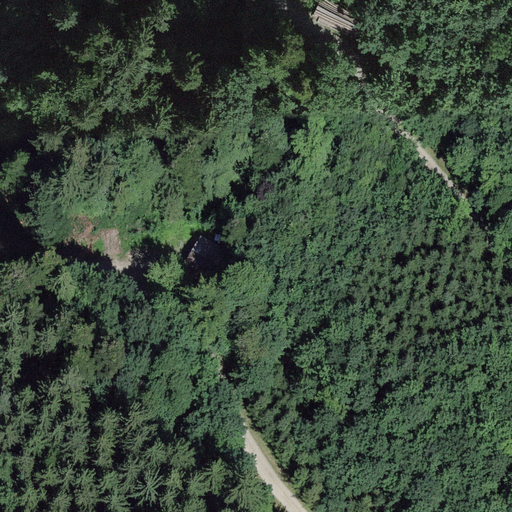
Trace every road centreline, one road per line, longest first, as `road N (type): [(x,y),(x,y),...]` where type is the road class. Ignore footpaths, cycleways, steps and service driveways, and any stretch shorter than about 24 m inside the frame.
road 1 (track): [(0,282),(41,272),(99,281),(148,303),(179,330),(249,449),(300,511)]
road 2 (track): [(338,49),(511,273)]
road 3 (track): [(275,0),(338,49),(511,136)]
